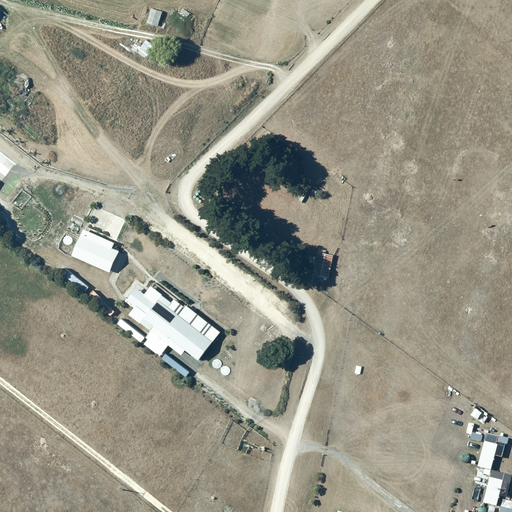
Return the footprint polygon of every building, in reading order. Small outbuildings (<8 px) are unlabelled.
[(164,11),(154,8),(149,22),(160,26),(164,11)] [(156,45),(147,39),(140,50),(149,56),(156,45)] [(115,241),(125,219),(96,206),(86,231),(76,255),(115,272),(124,251),(115,247),(117,241),(115,241)] [(336,254),(320,251),(315,274),(331,278),(336,254)] [(149,339),(146,343),(162,356),(171,344),(185,354),(189,349),(202,359),(224,331),(186,301),(184,303),(178,298),(176,301),(154,284),(149,291),(140,284),(129,299),(138,305),(132,313),(153,330),(147,337),(149,339)] [(511,437),(490,432),(481,466),(494,470),(498,455),(505,457),(511,437)] [(486,502),(491,503),(489,511),(511,511),(511,499),(509,499),(510,496),(511,488),(511,481),(493,476),(486,502)]
